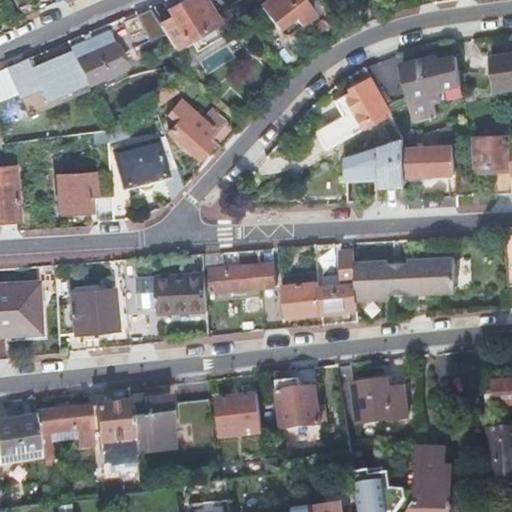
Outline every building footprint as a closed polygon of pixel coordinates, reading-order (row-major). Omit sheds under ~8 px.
[(34,0),(39,10),(62,0),(34,0)] [(159,28),(172,48),(218,23),(204,0),(190,8),(184,0),(183,0),(166,10),(171,19),(158,26),(159,28)] [(315,15),(303,0),(279,0),(274,4),(280,13),(269,20),(283,38),(315,15)] [(147,37),(159,28),(158,26),(147,7),(133,13),(147,37)] [(73,61),(84,85),(122,69),(105,30),(87,38),(85,34),(79,36),(81,41),(67,46),(73,61)] [(236,52),(219,78),(246,96),(263,70),(236,52)] [(511,86),(511,54),(471,60),(475,92),(511,86)] [(42,74),(34,55),(24,59),(33,78),(42,74)] [(433,59),(401,67),(415,121),(436,116),(433,103),(462,96),(456,58),(439,62),(433,59)] [(42,103),(44,103),(33,78),(24,59),(4,68),(18,99),(36,91),(42,103)] [(84,85),(73,61),(42,74),(33,78),(44,103),(84,85)] [(331,145),(388,115),(369,80),(347,91),(348,94),(332,102),(342,121),(319,134),(331,145)] [(219,149),(233,134),(211,113),(202,123),(179,102),(167,115),(176,123),(167,132),(196,159),(209,145),(203,140),(206,137),(219,149)] [(511,168),(511,146),(509,120),(491,122),(492,137),(475,138),(477,167),(493,166),(494,195),(511,193),(511,168)] [(106,132),(106,142),(125,134),(120,121),(106,132)] [(452,127),(436,131),(440,143),(453,141),(452,127)] [(331,145),(319,134),(315,136),(323,151),(331,145)] [(171,203),(183,190),(164,137),(117,150),(115,161),(123,190),(137,186),(139,193),(152,190),(151,182),(165,179),(171,203)] [(403,150),(405,177),(447,175),(455,174),(453,146),(446,147),(413,149),(412,137),(402,140),(403,150)] [(403,150),(402,140),(344,157),(346,180),(381,178),(381,186),(405,185),(405,177),(403,150)] [(0,226),(8,226),(8,221),(18,220),(15,168),(0,168),(0,226)] [(112,221),(108,172),(56,176),(58,214),(91,213),(90,196),(96,196),(97,221),(112,221)] [(222,253),(207,254),(210,293),(276,287),(273,249),(238,251),(239,268),(223,270),(222,253)] [(354,262),(354,253),(342,252),(343,279),(319,282),(319,284),(322,316),(343,314),(349,313),(358,312),(357,300),(354,262)] [(389,260),(354,262),(357,300),(390,298),(390,294),(456,291),(454,257),(408,259),(408,262),(389,263),(389,260)] [(209,313),(204,276),(157,279),(159,315),(209,313)] [(288,278),(281,278),(286,320),(322,316),(319,284),(289,286),(288,278)] [(0,287),(0,337),(40,334),(38,285),(0,287)] [(113,291),(72,295),(76,335),(117,330),(113,291)] [(389,381),(351,385),(356,425),(408,421),(405,388),(389,390),(389,381)] [(511,381),(494,383),(495,406),(511,405),(511,381)] [(261,438),(255,385),(241,387),(242,397),(216,400),(220,438),(252,434),(252,439),(261,438)] [(316,388),(277,392),(280,429),(319,425),(316,388)] [(130,404),(136,453),(174,449),(169,416),(173,415),(170,398),(146,401),(146,396),(130,399),(130,404)] [(212,440),(207,400),(177,404),(181,444),(212,440)] [(74,409),(35,413),(36,419),(42,459),(45,478),(56,477),(50,433),(77,431),(80,449),(95,448),(94,437),(100,437),(103,468),(115,467),(118,467),(118,466),(115,466),(115,462),(137,459),(136,453),(130,404),(89,408),(89,404),(73,404),(74,409)] [(0,464),(42,459),(36,419),(0,425),(0,464)] [(511,429),(486,430),(490,497),(511,495),(511,429)] [(445,451),(417,450),(415,503),(407,511),(449,511),(452,511),(452,505),(450,505),(451,469),(444,469),(445,451)] [(397,511),(399,493),(390,493),(390,476),(365,475),(363,511),(397,511)] [(226,511),(225,502),(188,505),(188,511),(226,511)]
